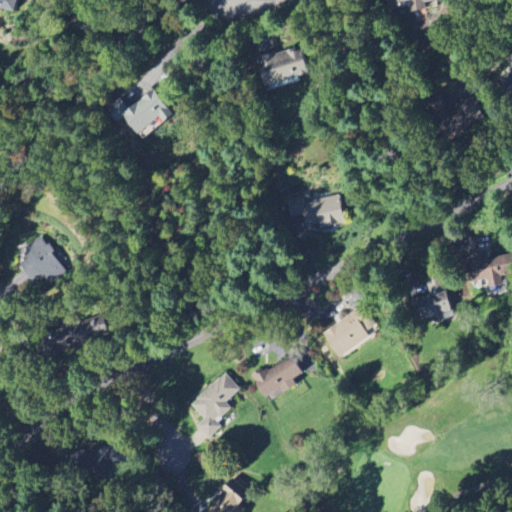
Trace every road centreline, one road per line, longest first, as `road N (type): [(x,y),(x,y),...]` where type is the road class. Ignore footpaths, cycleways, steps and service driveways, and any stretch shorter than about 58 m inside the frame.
road 1 (residential): [(0,467),(71,404),(511,184)]
road 2 (residential): [(33,431),(0,386),(3,291)]
